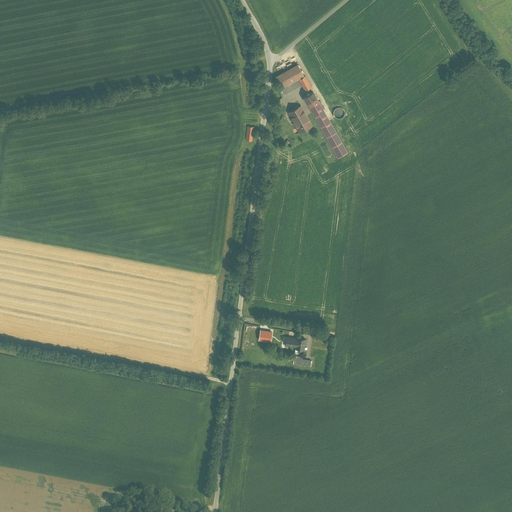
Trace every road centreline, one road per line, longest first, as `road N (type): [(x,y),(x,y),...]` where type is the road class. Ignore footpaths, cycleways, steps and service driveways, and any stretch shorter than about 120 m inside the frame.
road 1 (unclassified): [(215,511),(270,62)]
road 2 (track): [(231,384),(0,339)]
